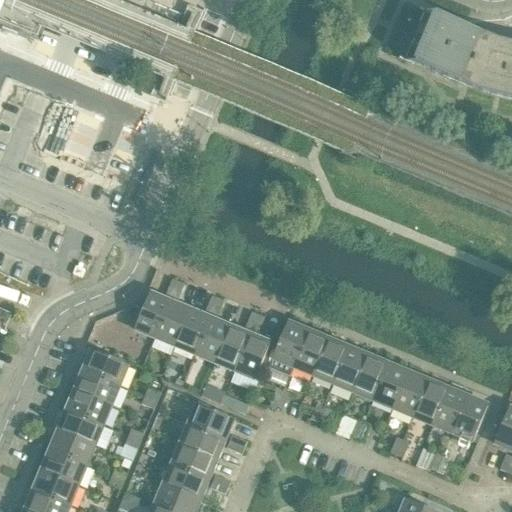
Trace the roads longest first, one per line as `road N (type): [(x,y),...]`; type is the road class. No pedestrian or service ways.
road 1 (residential): [(242,511),(276,427),(492,509)]
road 2 (residential): [(0,438),(59,314),(124,283),(138,260)]
road 3 (unclassified): [(138,260),(232,49)]
road 4 (residential): [(264,311),(138,260)]
